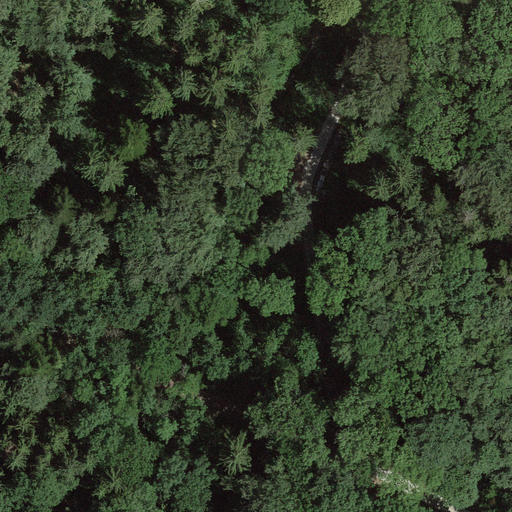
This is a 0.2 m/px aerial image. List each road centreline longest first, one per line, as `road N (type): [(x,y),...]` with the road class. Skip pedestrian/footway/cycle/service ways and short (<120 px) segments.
road 1 (track): [(393,443),(335,378),(324,267),(339,171),(410,9)]
road 2 (track): [(0,305),(393,443)]
